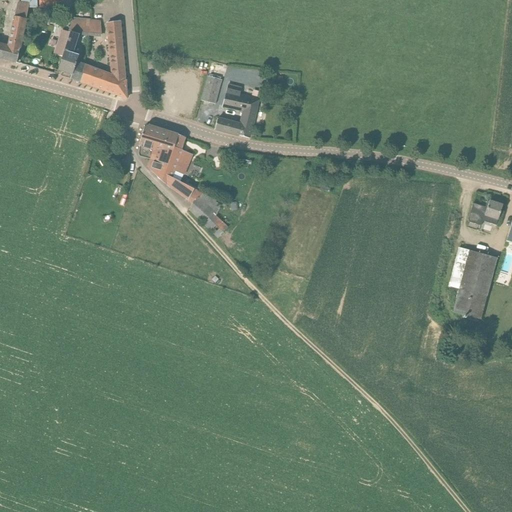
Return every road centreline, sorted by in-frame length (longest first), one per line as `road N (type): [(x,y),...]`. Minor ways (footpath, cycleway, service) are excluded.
road 1 (track): [(183,210),(383,412),(466,511)]
road 2 (tertiary): [(511,187),(381,157),(263,147),(135,111)]
road 3 (tertiary): [(135,111),(0,73)]
